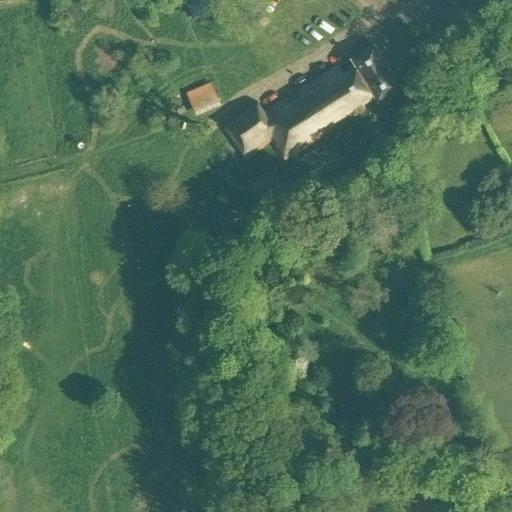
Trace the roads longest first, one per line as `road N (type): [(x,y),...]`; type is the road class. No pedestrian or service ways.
road 1 (track): [(383,3),(341,48),(213,119),(163,132)]
road 2 (residential): [(511,7),(453,15),(371,0)]
